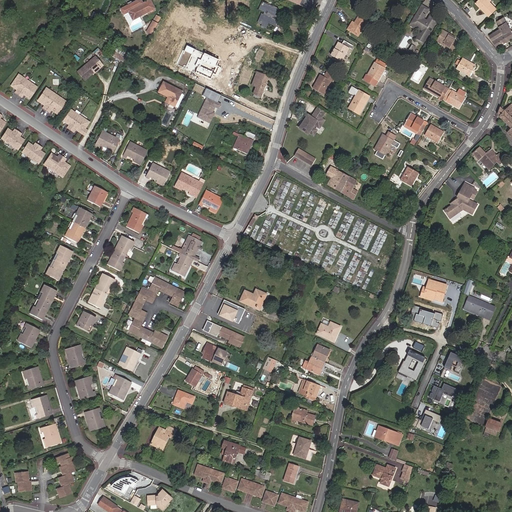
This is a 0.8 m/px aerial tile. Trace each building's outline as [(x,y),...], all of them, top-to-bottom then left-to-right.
[(487,0),(480,0),(477,2),(489,17),(496,10),(487,0)] [(151,1),(127,12),(131,21),(155,9),(151,1)] [(257,23),(262,25),(260,27),(265,29),(268,23),(274,26),(277,20),(270,17),(272,14),(273,14),(275,9),(262,3),(259,10),(263,12),(264,10),(267,12),(266,14),(263,13),(262,16),(260,15),(257,23)] [(422,30),(416,40),(424,45),(431,32),(428,30),(430,27),(433,29),(437,22),(437,20),(432,17),(430,18),(428,21),(425,19),(421,17),(427,8),(423,5),(412,23),(417,25),(422,30)] [(430,10),(427,8),(421,17),(425,19),(428,14),(430,10)] [(355,24),(354,24),(352,22),(348,30),(358,36),(368,20),(359,15),(355,22),(356,23),(355,24)] [(501,29),(490,36),(497,47),(511,38),(511,32),(504,18),(497,22),(500,26),(499,27),(501,29)] [(153,22),(148,33),(151,35),(157,24),(153,22)] [(450,48),(455,51),(458,44),(455,42),(457,38),(443,31),(437,42),(450,48)] [(355,45),(346,41),(344,44),(341,43),(332,57),(342,62),(350,49),(353,50),(355,45)] [(85,80),(94,72),(95,73),(103,67),(96,58),(79,72),(85,80)] [(378,59),(376,63),(386,69),(389,65),(378,59)] [(477,67),(470,63),(463,59),(457,69),(471,77),(475,70),(477,67)] [(386,69),(376,63),(367,80),(372,83),(374,79),(379,82),(386,69)] [(257,86),(254,94),(261,96),(262,97),(270,77),(258,72),(257,76),(253,84),(257,86)] [(18,90),(16,92),(17,93),(22,97),(24,94),(25,93),(28,95),(27,96),(30,98),(38,87),(19,74),(12,85),(15,88),(16,86),(18,88),(18,90)] [(325,97),(333,82),(335,84),(338,79),(328,74),(325,79),(322,77),(318,83),(315,91),(325,97)] [(446,95),(450,89),(432,79),(425,89),(441,99),(443,94),(446,95)] [(163,82),(159,93),(172,99),(169,103),(178,107),(184,94),(181,92),(182,91),(163,82)] [(67,102),(47,88),(38,101),(42,103),(43,102),(46,104),(45,105),(43,108),(50,112),(52,110),(52,109),(55,110),(54,111),(58,114),(67,102)] [(453,91),(450,89),(446,95),(444,100),(448,102),(453,91)] [(460,95),(453,91),(448,102),(461,109),(467,99),(465,98),(460,95)] [(369,98),(360,93),(350,110),(360,116),(368,102),(367,102),(369,98)] [(221,105),(209,98),(199,117),(210,123),(215,114),(213,113),(212,112),(213,111),(214,111),(216,107),(219,109),(221,105)] [(502,108),(500,115),(509,124),(511,120),(511,104),(506,111),(502,108)] [(90,122),(71,109),(64,121),(67,123),(68,122),(70,123),(69,125),(68,127),(74,132),(76,129),(77,128),(80,130),(79,131),(85,135),(89,130),(86,128),(90,122)] [(328,113),(322,109),(315,119),(312,117),(303,131),(312,136),(313,134),(317,137),(320,132),(316,130),(318,126),(322,129),(326,122),(324,120),(328,113)] [(420,139),(422,135),(427,128),(423,126),(425,123),(411,115),(405,125),(419,133),(417,137),(420,139)] [(445,135),(432,127),(426,137),(439,145),(445,135)] [(9,129),(2,138),(18,149),(25,140),(22,138),(21,139),(19,138),(20,136),(22,134),(15,129),(13,132),(13,133),(11,132),(12,131),(9,129)] [(117,141),(99,132),(92,146),(99,149),(100,147),(101,144),(108,147),(106,150),(105,152),(110,155),(117,141)] [(255,136),(246,132),(244,137),(239,134),(233,148),(247,155),(255,136)] [(388,137),(384,135),(375,150),(387,156),(398,137),(390,133),(388,137)] [(34,146),(33,147),(31,146),(32,145),(29,143),(23,152),(39,163),(45,153),(42,151),(42,153),(40,151),(41,150),(42,148),(36,143),(34,146)] [(146,151),(129,143),(122,157),(126,159),(127,157),(128,154),(136,158),(134,161),(134,163),(140,166),(146,151)] [(487,153),(481,147),(474,153),(481,160),(481,159),(490,169),(499,161),(496,159),(499,155),(495,151),(494,152),(491,150),(487,153)] [(310,166),(310,167),(315,170),(319,162),(301,152),(297,160),(309,166),(309,165),(310,166)] [(52,153),(44,164),(63,177),(71,165),(67,163),(67,164),(64,163),(65,162),(67,159),(60,154),(58,157),(57,158),(55,156),(55,155),(52,153)] [(332,153),(329,157),(335,161),(338,158),(332,153)] [(505,159),(500,154),(499,155),(496,159),(499,161),(501,164),(505,159)] [(480,160),(478,162),(484,169),(486,168),(480,160)] [(170,172),(152,164),(145,177),(149,179),(150,178),(151,175),(159,179),(158,182),(157,183),(163,186),(170,172)] [(414,177),(417,170),(409,166),(402,179),(413,186),(417,179),(414,177)] [(338,170),(332,167),(328,175),(332,178),(329,186),(355,199),(357,195),(358,193),(353,190),(358,181),(338,170)] [(197,182),(180,174),(173,188),(178,191),(179,189),(181,186),(187,189),(186,192),(185,194),(190,196),(197,182)] [(452,204),(445,209),(450,217),(463,208),(473,213),(478,203),(469,199),(470,196),(474,189),(475,188),(464,182),(463,185),(459,196),(456,201),(452,204)] [(106,192),(93,186),(85,201),(98,207),(106,192)] [(216,215),(223,200),(204,191),(197,206),(201,208),(202,206),(204,203),(211,206),(209,209),(208,211),(216,215)] [(91,213),(78,207),(71,222),(83,228),(91,213)] [(139,235),(143,228),(138,225),(142,218),(147,221),(149,217),(134,210),(132,213),(134,214),(127,229),(139,235)] [(142,218),(138,225),(143,228),(147,221),(142,218)] [(83,228),(71,222),(64,236),(77,242),(83,228)] [(181,249),(172,246),(171,250),(175,252),(193,259),(195,255),(198,248),(199,246),(201,240),(198,239),(190,235),(187,234),(181,249)] [(131,253),(135,245),(122,238),(115,252),(123,256),(126,250),(128,251),(131,253)] [(60,245),(53,259),(66,266),(73,252),(60,245)] [(123,256),(115,252),(108,266),(121,273),(125,265),(122,264),(119,263),(123,256)] [(193,259),(175,252),(173,256),(178,259),(176,265),(174,264),(174,266),(169,264),(167,269),(185,277),(193,259)] [(66,266),(53,259),(46,275),(58,281),(66,266)] [(96,291),(104,295),(107,288),(110,290),(112,291),(116,283),(103,276),(96,291)] [(181,304),(187,292),(157,277),(151,290),(144,287),(131,314),(137,317),(130,331),(157,345),(163,333),(151,327),(149,331),(137,325),(144,310),(138,307),(143,296),(147,298),(150,299),(154,290),(156,285),(170,292),(168,297),(181,304)] [(448,287),(432,282),(430,290),(427,289),(425,295),(433,298),(432,300),(443,303),(448,287)] [(341,288),(334,285),(332,291),(338,294),(341,288)] [(44,286),(37,300),(50,307),(57,292),(44,286)] [(431,302),(432,300),(433,298),(425,295),(427,289),(424,288),(420,299),(431,302)] [(88,306),(101,312),(106,304),(103,302),(101,301),(104,295),(96,291),(88,306)] [(254,300),(242,294),(239,301),(258,310),(263,298),(257,295),(254,300)] [(494,307),(470,297),(466,308),(490,318),(494,307)] [(37,300),(30,315),(43,321),(50,307),(37,300)] [(236,310),(223,304),(221,308),(218,307),(215,312),(231,320),(236,310)] [(93,330),(97,322),(84,315),(77,329),(84,333),(87,327),(90,328),(93,330)] [(239,345),(243,336),(207,319),(203,327),(207,328),(209,329),(208,331),(216,334),(217,332),(229,337),(228,340),(239,345)] [(333,340),(340,325),(331,321),(328,326),(322,323),(317,333),(333,340)] [(19,338),(17,343),(31,350),(40,333),(26,326),(23,331),(24,332),(28,334),(24,341),(21,339),(19,338)] [(229,351),(207,342),(202,353),(204,354),(202,357),(223,366),(229,351)] [(422,352),(425,346),(416,342),(413,348),(422,352)] [(329,350),(317,344),(312,356),(324,362),(329,350)] [(80,347),(65,352),(71,370),(86,365),(80,347)] [(122,363),(121,363),(119,366),(133,374),(142,356),(128,349),(125,355),(126,356),(129,358),(126,365),(122,363)] [(417,380),(427,360),(411,352),(401,372),(417,380)] [(460,374),(466,359),(452,353),(449,358),(450,359),(454,361),(458,362),(454,372),(460,374)] [(324,362),(312,356),(311,356),(308,361),(305,368),(318,374),(324,362)] [(275,360),(268,357),(263,368),(270,372),(275,360)] [(450,370),(453,365),(447,362),(444,368),(450,370)] [(205,371),(199,367),(197,370),(195,369),(188,381),(197,386),(205,371)] [(28,387),(30,394),(45,389),(38,369),(23,374),(26,380),(28,379),(32,378),(34,385),(30,387),(28,387)] [(85,386),(88,385),(91,384),(89,378),(74,383),(80,401),(95,396),(93,392),(91,393),(87,394),(85,386)] [(118,393),(114,391),(112,390),(110,396),(124,403),(133,386),(118,379),(117,382),(118,383),(122,385),(118,393)] [(308,390),(306,396),(305,398),(312,401),(320,386),(303,379),(300,387),(308,390)] [(440,402),(443,394),(452,397),(456,389),(444,384),(442,389),(434,386),(429,397),(440,402)] [(297,392),(306,396),(308,390),(300,387),(297,392)] [(225,401),(246,408),(249,397),(252,398),(254,393),(243,389),(241,394),(243,395),(241,399),(228,394),(225,401)] [(180,390),(174,404),(185,408),(188,401),(193,403),(196,397),(180,390)] [(37,417),(39,422),(54,417),(48,398),(33,403),(34,408),(36,407),(41,406),(44,414),(40,416),(37,417)] [(225,401),(224,404),(233,408),(234,405),(245,409),(246,408),(225,401)] [(429,429),(433,420),(439,423),(442,417),(426,409),(421,420),(415,417),(412,426),(420,429),(421,426),(429,429)] [(299,421),(298,424),(303,426),(304,424),(312,426),(315,419),(306,416),(303,416),(303,412),(297,410),(294,420),(299,421)] [(95,419),(99,418),(101,417),(99,412),(84,417),(89,436),(105,432),(104,426),(101,427),(97,428),(95,419)] [(491,419),(488,426),(499,431),(500,430),(502,423),(491,419)] [(499,431),(488,426),(486,431),(498,435),(499,431)] [(46,445),(48,452),(63,447),(57,427),(42,432),(44,437),(46,436),(50,435),(52,443),(49,444),(46,445)] [(398,443),(401,433),(384,427),(382,432),(385,433),(383,437),(398,443)] [(171,442),(175,434),(167,430),(165,434),(158,430),(150,447),(162,453),(169,440),(171,442)] [(407,435),(401,433),(398,442),(404,444),(407,435)] [(311,442),(299,439),(294,455),(305,458),(307,451),(308,451),(311,442)] [(228,450),(224,460),(234,464),(241,446),(225,440),(223,448),(228,450)] [(404,452),(396,449),(393,458),(401,461),(404,452)] [(72,464),(71,458),(69,459),(69,457),(55,461),(57,466),(63,465),(63,466),(59,467),(61,473),(63,472),(64,475),(62,476),(60,477),(61,481),(59,482),(60,487),(55,488),(56,493),(58,492),(60,496),(67,495),(65,490),(68,489),(66,485),(70,484),(69,480),(71,479),(70,474),(75,473),(74,467),(71,468),(70,464),(72,464)] [(414,466),(406,463),(403,470),(405,471),(404,474),(406,474),(405,478),(410,479),(414,466)] [(217,481),(216,483),(221,484),(225,474),(199,465),(195,475),(201,477),(201,475),(204,476),(204,478),(205,479),(204,481),(211,484),(212,481),(213,481),(213,480),(217,481)] [(299,468),(289,465),(283,481),(293,484),(299,468)] [(379,476),(380,477),(388,480),(388,481),(386,486),(394,489),(396,483),(402,471),(395,468),(394,471),(391,470),(383,467),(379,476)] [(130,486),(136,477),(130,473),(124,482),(130,486)] [(29,474),(18,474),(18,479),(15,479),(16,484),(18,484),(18,489),(21,489),(21,493),(31,493),(31,487),(29,487),(29,484),(27,484),(27,479),(29,479),(29,474)] [(223,488),(234,492),(238,482),(226,478),(223,488)] [(265,487),(243,480),(240,490),(261,497),(265,487)] [(159,496),(148,497),(149,507),(159,506),(165,511),(175,499),(164,490),(160,495),(161,495),(160,497),(159,496)] [(267,492),(264,502),(274,506),(278,496),(267,492)] [(305,511),(309,503),(282,494),(279,504),(284,506),(285,504),(288,505),(287,507),(289,507),(287,511),(291,511),(295,511),(296,510),(297,510),(298,509),(300,510),(300,511),(302,511),(305,511)] [(138,506),(142,500),(135,495),(131,502),(138,506)] [(126,511),(104,497),(99,505),(110,511),(126,511)] [(356,511),(358,503),(343,500),(339,511),(356,511)]
